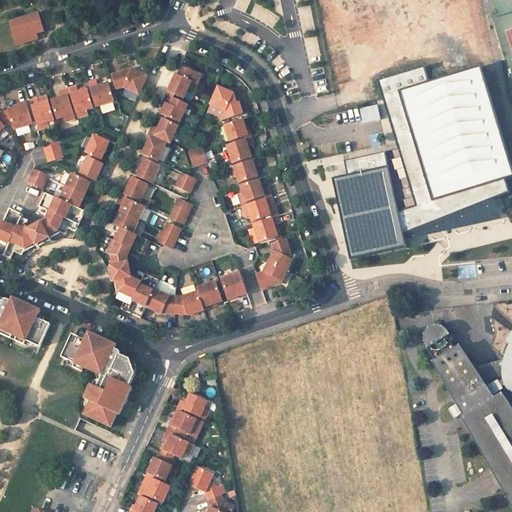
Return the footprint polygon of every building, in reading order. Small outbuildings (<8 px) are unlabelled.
[(43,26),(38,12),(10,21),(15,35),(25,32),(27,41),(38,37),(36,32),(35,29),(43,26)] [(79,23),(91,21),(90,14),(78,16),(79,23)] [(25,32),(15,35),(18,44),(27,41),(25,32)] [(175,78),(169,91),(179,95),(185,98),(189,87),(193,79),(198,82),(199,82),(203,73),(184,64),(180,73),(178,72),(175,78)] [(429,69),(386,82),(405,150),(352,161),(355,177),(341,180),(358,260),(413,247),(410,234),(450,219),(498,200),(511,194),(511,193),(509,182),(511,180),(511,164),(482,67),(433,83),(429,69)] [(124,86),(140,94),(149,75),(132,68),(112,74),(117,88),(124,86)] [(96,106),(114,100),(108,82),(98,85),(96,79),(88,81),(96,106)] [(195,90),(199,82),(198,82),(193,79),(189,87),(195,90)] [(71,94),(77,112),(78,118),(89,114),(87,109),(94,107),(88,88),(79,91),(77,85),(69,87),(71,94)] [(212,104),(228,112),(230,119),(244,114),(241,102),(239,103),(236,95),(220,87),(212,104)] [(51,100),(57,118),(65,116),(66,121),(76,118),(69,95),(67,88),(59,90),(61,97),(51,100)] [(162,114),(181,123),(189,103),(177,98),(168,94),(165,101),(168,102),(162,114)] [(29,99),(39,130),(50,126),(48,121),(55,119),(49,101),(39,104),(37,97),(29,99)] [(14,129),(33,123),(26,100),(19,103),(19,106),(8,110),(13,124),(14,129)] [(0,131),(6,126),(13,124),(8,110),(0,112),(0,131)] [(159,128),(155,136),(171,144),(180,125),(164,118),(159,128)] [(226,125),(231,141),(242,138),(249,135),(247,130),(244,119),(226,125)] [(149,134),(155,136),(159,128),(153,125),(149,134)] [(254,137),(253,134),(251,129),(247,130),(249,135),(242,138),(243,141),(254,137)] [(96,134),(87,151),(103,158),(111,141),(96,134)] [(149,134),(145,143),(149,144),(152,137),(155,138),(155,136),(149,134)] [(149,144),(144,155),(159,162),(167,144),(155,138),(152,137),(149,144)] [(254,157),(251,147),(257,145),(254,137),(243,141),(229,145),(235,164),(254,157)] [(47,157),(61,153),(59,146),(59,145),(44,149),(47,157)] [(197,150),(201,165),(208,163),(203,148),(197,150)] [(190,152),(195,167),(201,165),(197,150),(190,152)] [(49,164),(63,160),(62,156),(61,153),(47,157),(49,164)] [(93,181),(96,182),(104,165),(89,158),(81,174),(93,181)] [(138,176),(150,182),(153,184),(162,166),(146,158),(138,176)] [(242,183),(261,177),(257,167),(263,165),(261,158),(231,168),(234,178),(240,176),(242,183)] [(32,177),(45,183),(47,179),(48,176),(35,169),(32,177)] [(180,179),(194,186),(197,179),(183,173),(180,179)] [(67,188),(86,196),(89,190),(92,183),(73,174),(67,188)] [(29,184),(42,190),(45,183),(32,177),(29,184)] [(129,196),(141,202),(149,184),(134,177),(126,195),(129,196)] [(243,203),(267,195),(273,193),(270,186),(264,188),(261,178),(242,185),(245,192),(240,194),(243,203)] [(177,186),(191,192),(194,186),(180,179),(177,186)] [(92,183),(89,190),(95,193),(96,190),(99,184),(96,182),(93,181),(92,183)] [(61,201),(80,210),(84,202),(86,196),(67,188),(61,201)] [(47,221),(26,232),(24,231),(20,229),(20,230),(17,229),(22,217),(24,215),(10,209),(0,231),(0,250),(13,256),(15,253),(23,256),(24,253),(26,248),(36,243),(37,246),(39,248),(52,241),(51,239),(49,236),(58,232),(61,233),(67,236),(70,230),(73,231),(82,211),(80,210),(61,201),(43,193),(37,206),(40,207),(52,213),(51,216),(49,215),(48,219),(47,221)] [(120,199),(118,202),(125,205),(129,196),(126,195),(122,193),(120,199)] [(122,212),(140,220),(147,205),(141,202),(129,196),(125,205),(122,212)] [(273,215),(270,206),(276,204),(274,196),(244,206),(247,216),(252,214),(255,221),(273,215)] [(180,199),(170,219),(184,226),(193,206),(180,199)] [(89,207),(90,205),(84,202),(80,210),(82,211),(86,213),(89,207)] [(37,214),(48,219),(49,215),(51,216),(52,213),(40,207),(37,214)] [(77,233),(86,213),(82,211),(73,231),(77,233)] [(116,225),(134,233),(140,220),(122,212),(119,217),(116,225)] [(112,217),(109,222),(113,224),(116,225),(119,217),(113,214),(112,217)] [(281,236),(277,225),(283,223),(280,215),(255,223),(262,243),(281,236)] [(24,231),(29,221),(22,217),(17,229),(20,230),(20,229),(24,231)] [(109,222),(100,241),(105,243),(113,224),(109,222)] [(159,242),(173,249),(182,229),(168,223),(159,242)] [(113,224),(105,243),(107,244),(104,251),(110,253),(112,264),(113,266),(129,262),(128,256),(132,248),(143,252),(148,240),(134,233),(116,225),(113,224)] [(269,262),(283,269),(288,271),(293,261),(288,259),(292,251),(288,236),(273,241),(276,249),(269,262)] [(148,240),(143,252),(146,254),(152,242),(148,240)] [(24,253),(37,246),(36,243),(26,248),(24,253)] [(0,254),(12,260),(13,256),(0,250),(0,254)] [(115,282),(132,278),(129,262),(113,266),(108,267),(112,282),(115,282)] [(269,262),(264,273),(257,275),(262,289),(275,284),(278,279),(283,281),(288,271),(283,269),(269,262)] [(147,269),(145,273),(159,279),(161,275),(147,269)] [(222,280),(229,300),(248,293),(240,271),(233,273),(234,276),(222,280)] [(123,305),(144,314),(147,307),(155,289),(159,279),(145,273),(141,282),(132,278),(115,282),(118,293),(116,299),(124,303),(123,305)] [(199,292),(205,311),(213,308),(212,306),(224,302),(217,282),(198,289),(199,292)] [(163,313),(175,314),(176,297),(171,296),(155,289),(147,307),(163,314),(163,313)] [(175,314),(188,315),(189,316),(205,311),(199,292),(181,297),(176,297),(175,314)] [(0,335),(10,340),(12,336),(17,339),(15,342),(24,346),(26,341),(36,346),(47,323),(37,318),(40,311),(25,304),(11,298),(10,302),(0,297),(0,335)] [(121,309),(142,318),(144,314),(123,305),(121,309)] [(47,323),(36,346),(40,348),(50,324),(47,323)] [(511,335),(511,337),(508,342),(504,349),(502,358),(500,363),(479,369),(477,366),(475,365),(472,364),(468,364),(459,350),(456,351),(446,337),(449,335),(446,330),(443,328),(441,327),(437,326),(434,326),(431,327),(428,328),(426,331),(424,333),(424,336),(423,339),(424,342),(425,344),(457,402),(459,401),(461,403),(448,411),(453,420),(466,412),(468,414),(461,418),(511,508),(511,335)] [(84,368),(98,374),(128,362),(129,360),(130,357),(126,356),(120,353),(121,351),(115,348),(116,345),(89,333),(86,341),(76,336),(65,359),(75,363),(73,368),(82,372),(84,368)] [(73,335),(62,358),(65,359),(76,336),(73,335)] [(110,379),(133,372),(136,373),(135,371),(130,357),(129,360),(128,362),(98,374),(100,382),(110,379)] [(121,413),(132,389),(134,385),(131,384),(136,373),(133,372),(110,379),(100,382),(98,382),(97,385),(92,383),(86,396),(92,399),(85,413),(113,426),(119,412),(121,413)] [(188,414),(206,422),(210,411),(205,409),(208,403),(191,394),(187,403),(181,401),(177,409),(188,414)] [(176,408),(169,425),(172,426),(179,412),(187,416),(188,414),(177,409),(176,408)] [(179,412),(172,426),(169,425),(165,434),(192,446),(196,439),(189,435),(196,420),(187,416),(179,412)] [(163,450),(174,456),(181,459),(183,453),(189,456),(193,447),(192,446),(165,434),(162,440),(167,442),(163,450)] [(162,440),(157,452),(159,453),(172,460),(174,456),(163,450),(167,442),(162,440)] [(200,450),(193,447),(189,456),(196,459),(200,450)] [(156,477),(164,481),(171,466),(170,466),(172,460),(159,453),(156,459),(154,458),(147,473),(156,477)] [(197,492),(204,495),(206,501),(221,496),(219,490),(209,485),(213,476),(196,468),(187,488),(197,492)] [(144,495),(158,502),(162,504),(169,489),(169,487),(154,480),(146,476),(143,481),(142,484),(148,486),(144,495)] [(142,484),(137,496),(140,497),(157,505),(158,502),(144,495),(148,486),(142,484)] [(169,489),(162,504),(169,507),(176,492),(169,489)] [(207,511),(219,511),(223,503),(221,496),(206,501),(209,509),(207,511)] [(140,497),(134,511),(131,509),(129,511),(153,511),(157,505),(140,497)]
